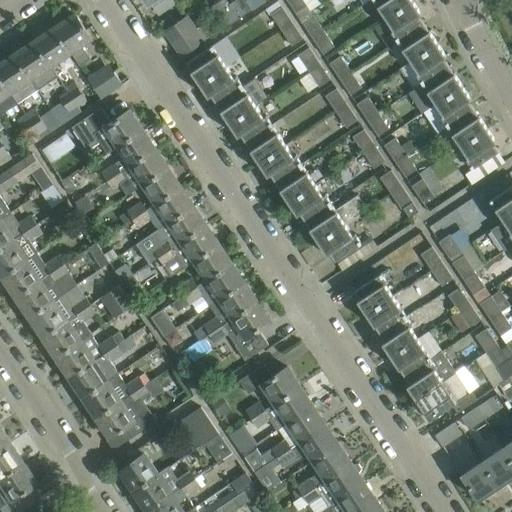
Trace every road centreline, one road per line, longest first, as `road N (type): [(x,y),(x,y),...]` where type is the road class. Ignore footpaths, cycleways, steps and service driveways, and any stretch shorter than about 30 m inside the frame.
road 1 (residential): [(450,511),(105,0)]
road 2 (residential): [(104,511),(0,351)]
